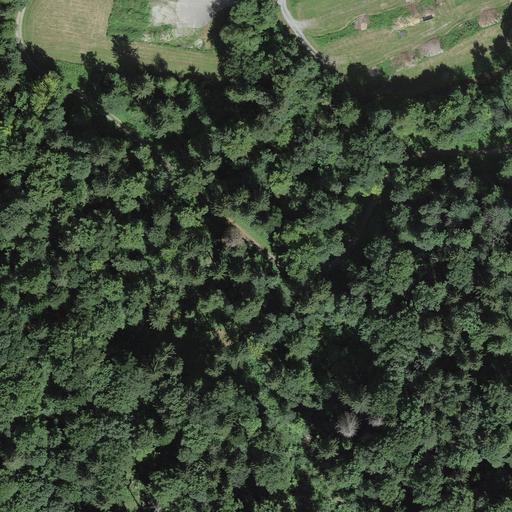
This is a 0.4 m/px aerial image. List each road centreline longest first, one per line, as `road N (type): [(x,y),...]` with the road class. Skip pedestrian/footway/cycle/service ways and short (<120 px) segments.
road 1 (track): [(511,144),(416,152),(392,164),(347,257),(305,270),(262,246),(85,95),(40,72),(22,47),(24,0)]
road 2 (track): [(282,0),(292,25),(343,87),(368,97)]
